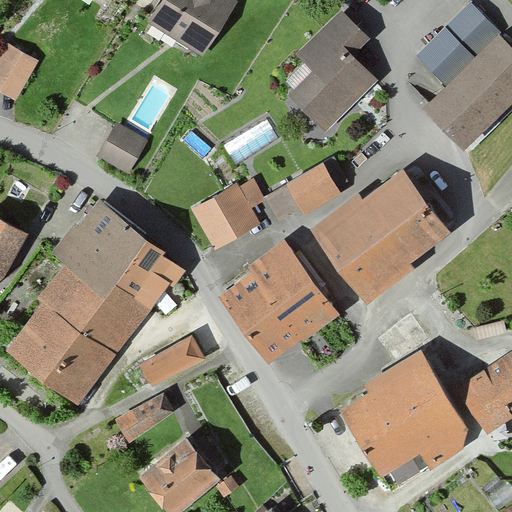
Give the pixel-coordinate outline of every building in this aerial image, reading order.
[(230,0),(172,0),(157,22),(201,52),(235,2),(230,0)] [(416,55),(445,85),(498,33),(500,31),(471,1),(416,55)] [(372,39),(341,8),(294,54),(313,72),(290,95),(326,131),(377,80),(354,57),(372,39)] [(445,85),(422,108),(464,151),(511,103),(511,47),(498,33),(445,85)] [(0,56),(0,92),(12,100),(37,61),(9,43),(0,56)] [(151,140),(119,121),(97,155),(129,173),(151,140)] [(239,157),(255,144),(243,128),(227,141),(239,157)] [(268,195),(281,217),(344,180),(332,158),(268,195)] [(265,192),(251,169),(236,179),(249,201),(265,192)] [(453,233),(406,169),(363,200),(360,196),(312,230),(367,303),(414,268),(411,263),(453,233)] [(233,174),(194,197),(214,235),(254,212),(249,201),(236,179),(233,174)] [(102,201),(60,254),(75,266),(9,349),(70,397),(161,283),(165,286),(182,264),(102,201)] [(0,218),(0,278),(4,274),(27,234),(0,218)] [(335,308),(286,244),(222,292),(270,356),(335,308)] [(190,335),(140,362),(151,381),(201,354),(190,335)] [(511,340),(459,368),(483,414),(511,398),(511,340)] [(422,351),(338,402),(376,465),(461,415),(422,351)] [(121,416),(128,428),(166,406),(159,394),(121,416)] [(217,469),(200,449),(159,478),(177,502),(217,469)] [(226,472),(216,479),(222,487),(232,480),(226,472)] [(277,511),(270,503),(258,511),(277,511)]
